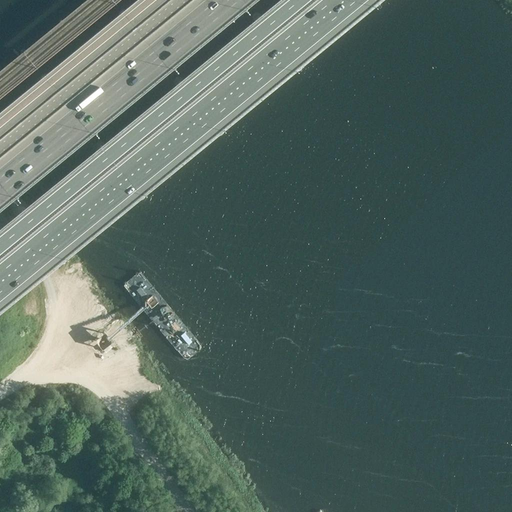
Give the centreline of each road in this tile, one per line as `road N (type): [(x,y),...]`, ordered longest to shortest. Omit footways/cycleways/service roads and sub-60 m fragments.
road 1 (motorway): [(0,280),(341,0)]
road 2 (motorway): [(296,0),(0,243)]
road 3 (motorway): [(224,0),(0,184)]
road 4 (unclassified): [(0,146),(178,0)]
